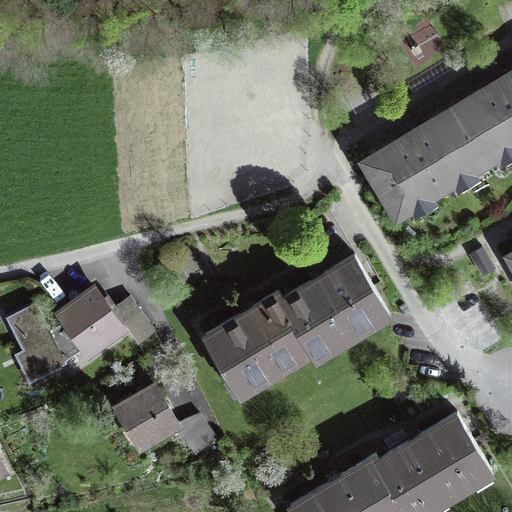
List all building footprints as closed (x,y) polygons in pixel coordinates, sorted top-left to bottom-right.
[(511,70),(449,108),(481,161),(511,142),(511,70)] [(366,158),(398,211),(481,161),(449,108),(366,158)] [(282,296),(312,345),(316,352),(389,309),(355,253),(282,296)] [(95,285),(61,310),(66,318),(50,326),(35,299),(11,311),(40,368),(63,356),(64,360),(85,344),(89,349),(127,323),(138,339),(155,329),(130,295),(111,308),(95,285)] [(312,345),(282,296),(278,289),(205,332),(239,389),(312,345)] [(117,403),(140,443),(178,422),(155,382),(117,403)] [(379,457),(410,509),(411,511),(416,511),(492,467),(458,410),(379,457)] [(217,435),(199,411),(187,418),(206,444),(217,435)] [(404,511),(410,509),(379,457),(376,452),(292,502),(297,511),(404,511)] [(226,479),(232,490),(243,485),(237,474),(226,479)]
